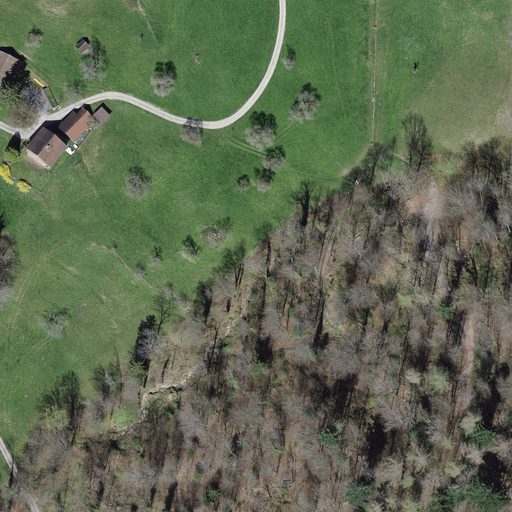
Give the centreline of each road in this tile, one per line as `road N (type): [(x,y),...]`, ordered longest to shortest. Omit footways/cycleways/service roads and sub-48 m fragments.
road 1 (unclassified): [(282,0),(283,32),(266,79),(244,111),(222,123),(177,120),(103,96),(34,131),(0,124)]
road 2 (track): [(511,487),(463,470),(459,457),(466,364),(438,268),(442,186),(420,163)]
road 3 (track): [(222,123),(279,161),(324,178),(375,148),(420,163)]
